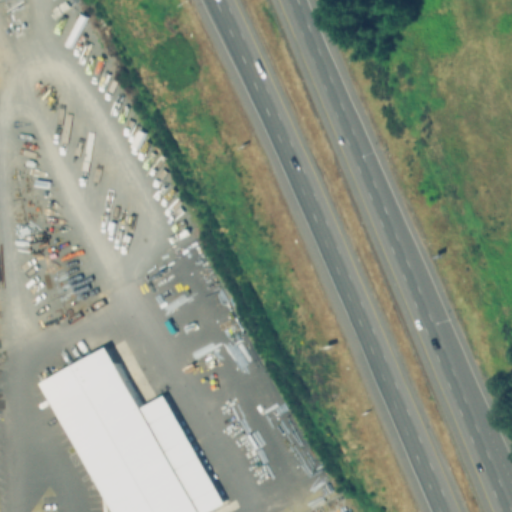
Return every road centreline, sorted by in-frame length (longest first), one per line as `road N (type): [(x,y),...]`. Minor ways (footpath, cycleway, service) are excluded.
road 1 (motorway): [(496,511),(298,0)]
road 2 (motorway): [(265,106),(434,511)]
